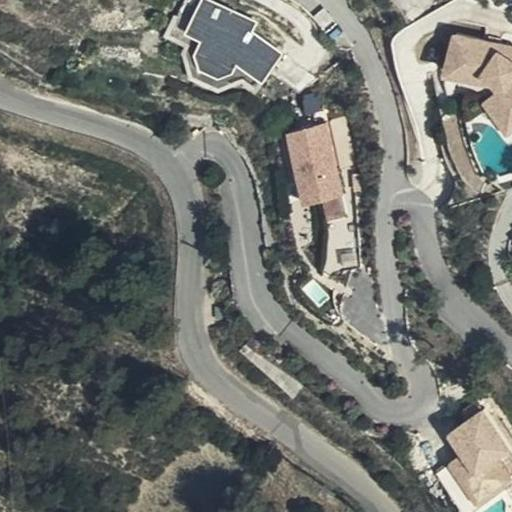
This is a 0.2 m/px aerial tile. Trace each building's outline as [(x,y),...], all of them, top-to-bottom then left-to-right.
[(265,74),(278,57),(249,32),(253,25),(205,0),(183,0),(175,16),(178,25),(204,39),(196,53),(200,65),(217,74),(228,71),(234,62),(260,80),(265,74)] [(500,59),(455,45),(446,76),(482,87),(501,103),(495,107),(511,134),(511,76),(498,66),(500,59)] [(311,86),(315,84),(278,57),(265,74),(294,97),(311,86)] [(511,62),(500,59),(498,66),(511,76),(511,62)] [(489,98),(495,107),(501,103),(482,87),(446,76),(444,84),(489,98)] [(502,147),(511,140),(511,134),(495,107),(482,114),(502,147)] [(213,115),(183,110),(181,125),(207,128),(211,129),(213,115)] [(320,129),(284,137),(299,210),(335,202),(320,129)] [(235,344),(229,349),(278,400),(289,390),(235,344)] [(471,420),(440,439),(454,461),(425,478),(447,511),(460,511),(497,489),(483,466),(496,458),(471,420)]
